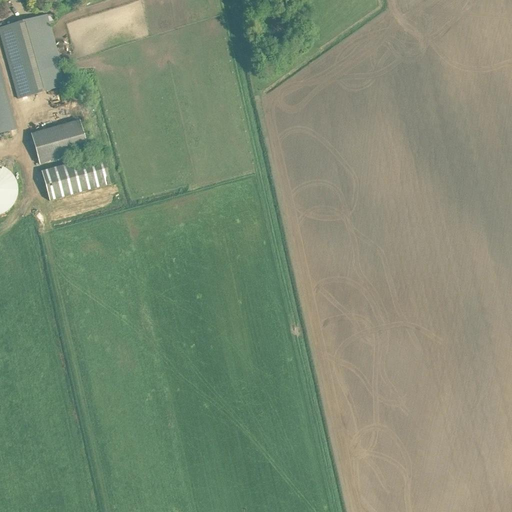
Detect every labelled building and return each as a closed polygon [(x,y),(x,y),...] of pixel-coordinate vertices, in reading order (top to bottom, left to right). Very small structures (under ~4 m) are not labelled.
[(0,35),(18,100),(65,87),(46,16),(0,28),(0,35)] [(0,134),(15,130),(0,74),(0,134)] [(80,122),(31,136),(39,168),(88,154),(80,122)] [(102,156),(41,173),(49,203),(110,186),(102,156)] [(0,217),(3,216),(6,214),(9,212),(12,210),(14,207),(16,204),(17,201),(18,197),(18,194),(18,190),(18,187),(17,184),(15,181),(13,178),(11,175),(8,173),(6,171),(2,169),(0,168),(0,217)]
